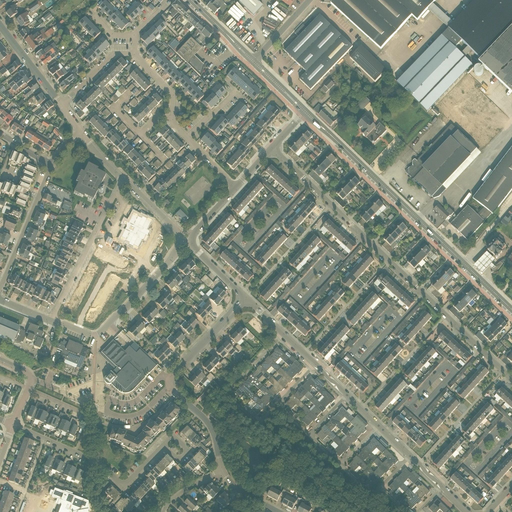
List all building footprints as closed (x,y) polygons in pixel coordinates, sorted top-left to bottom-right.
[(1,0),(0,1),(0,8),(6,4),(5,3),(9,0),(11,0),(12,0),(1,0)] [(212,0),(206,6),(214,14),(220,9),(220,8),(224,3),(220,0),(212,0)] [(256,0),(241,0),(239,3),(244,8),(244,9),(244,8),(243,9),(253,18),(257,14),(256,14),(263,7),(256,0)] [(428,9),(449,28),(449,29),(442,36),(397,83),(427,112),(472,65),(465,58),(472,51),(479,58),(511,23),(511,0),(475,0),(454,23),(433,4),(435,0),(334,0),(331,4),(381,49),(412,15),(417,20),(428,9)] [(28,8),(31,13),(40,7),(39,7),(42,5),(39,1),(28,8)] [(101,13),(109,5),(105,1),(99,7),(101,10),(100,12),(101,13)] [(176,2),(171,6),(173,8),(170,12),(172,14),(172,15),(181,5),(178,2),(176,2)] [(141,12),(144,10),(138,3),(134,7),(141,15),(142,14),(141,12)] [(270,15),(281,24),(290,12),(279,3),(270,15)] [(14,5),(8,9),(9,11),(6,13),(10,19),(18,14),(15,10),(17,9),(14,5)] [(112,9),(109,5),(101,13),(102,14),(104,13),(106,15),(112,9)] [(170,16),(172,19),(174,17),(178,13),(180,14),(185,9),(181,5),(172,15),(172,14),(170,16)] [(128,9),(130,11),(136,17),(138,15),(140,16),(141,15),(134,7),(132,6),(128,9)] [(240,23),(244,18),(233,8),(228,12),(240,23)] [(112,9),(106,15),(109,18),(107,19),(108,21),(117,13),(117,12),(116,13),(112,9)] [(177,24),(188,12),(185,9),(180,14),(181,15),(175,22),(177,24)] [(126,15),(133,23),(135,21),(133,20),(136,17),(130,11),(126,15)] [(192,16),(188,12),(177,24),(180,26),(185,20),(187,21),(192,16)] [(31,19),(28,15),(26,13),(16,21),(21,28),(22,27),(23,29),(33,21),(33,20),(32,19),(31,19)] [(45,21),(52,16),(49,13),(43,18),(45,21)] [(120,16),(117,13),(108,21),(110,22),(111,20),(113,23),(120,16)] [(353,47),(320,15),(307,29),(303,25),(295,34),(299,37),(285,52),(307,73),(300,80),(311,91),(353,47)] [(125,28),(126,27),(127,25),(128,24),(124,20),(120,16),(113,23),(116,25),(115,26),(116,27),(118,29),(119,28),(122,31),(125,28)] [(182,29),(184,31),(186,29),(196,19),(192,16),(187,21),(188,23),(182,29)] [(87,21),(85,18),(79,24),(82,28),(90,20),(89,19),(87,21)] [(166,27),(159,19),(157,20),(159,22),(156,24),(162,31),(166,27)] [(196,19),(186,29),(189,31),(193,26),(195,28),(200,23),(199,23),(196,19)] [(90,20),(82,28),(86,32),(92,26),(90,23),(92,22),(90,20)] [(196,28),(197,30),(195,33),(198,35),(200,33),(200,32),(201,33),(206,27),(200,22),(199,23),(200,23),(195,28),(196,28)] [(162,31),(156,24),(154,27),(152,25),(151,27),(158,34),(159,34),(162,31)] [(92,26),(86,32),(90,36),(98,28),(97,27),(95,28),(92,26)] [(159,35),(158,34),(151,27),(150,28),(151,29),(149,32),(156,38),(159,35)] [(207,40),(213,33),(206,27),(201,33),(200,34),(201,35),(198,39),(201,43),(206,38),(207,40)] [(511,93),(511,27),(479,62),(488,71),(488,70),(511,93)] [(26,28),(19,34),(23,39),(30,33),(26,28)] [(45,28),(42,31),(32,38),(31,36),(25,41),(29,46),(45,33),(47,32),(45,28)] [(94,40),(100,34),(97,31),(99,29),(98,28),(90,36),(94,40)] [(146,33),(144,34),(142,36),(143,37),(141,40),(144,43),(145,44),(146,45),(147,46),(152,42),(155,39),(156,38),(149,32),(147,34),(146,33)] [(41,42),(48,37),(45,33),(29,46),(32,51),(42,44),(41,42)] [(177,54),(187,64),(194,56),(202,48),(194,42),(191,38),(180,50),(177,53),(177,54)] [(98,43),(94,47),(101,54),(103,52),(104,53),(106,51),(107,49),(106,49),(109,46),(106,43),(105,42),(104,40),(102,39),(98,43)] [(171,45),(169,46),(173,50),(177,47),(179,44),(175,40),(173,42),(172,43),(171,45)] [(42,50),(36,55),(39,60),(52,50),(50,46),(43,52),(42,50)] [(350,58),(357,65),(359,67),(370,55),(361,46),(350,58)] [(99,56),(101,54),(94,47),(91,51),(99,59),(100,58),(99,56)] [(153,47),(147,53),(149,56),(148,58),(149,59),(157,51),(153,47)] [(52,50),(39,60),(44,66),(55,57),(53,54),(55,53),(52,50)] [(88,55),(94,61),(96,59),(98,60),(99,59),(91,51),(88,55)] [(154,61),(160,55),(157,51),(149,59),(150,60),(152,59),(154,61)] [(94,61),(88,55),(84,59),(88,63),(91,67),(93,65),(91,64),(94,61)] [(164,59),(160,55),(154,61),(157,64),(155,65),(156,67),(164,59)] [(370,55),(359,67),(375,82),(387,71),(370,55)] [(194,56),(187,64),(201,77),(204,66),(194,56)] [(123,69),(127,65),(121,59),(117,63),(123,69)] [(162,69),(168,63),(164,59),(156,67),(158,68),(159,66),(162,69)] [(17,61),(6,70),(4,68),(0,71),(0,73),(2,76),(5,73),(8,76),(21,66),(17,61)] [(56,66),(57,65),(55,62),(49,67),(51,70),(48,72),(51,75),(50,75),(51,76),(52,78),(60,71),(56,66)] [(119,73),(123,69),(117,63),(113,66),(119,73)] [(168,63),(162,69),(164,72),(163,73),(164,74),(172,67),(168,63)] [(109,70),(115,76),(119,73),(113,66),(109,70)] [(175,71),(172,67),(164,74),(165,76),(167,74),(169,77),(175,71)] [(227,76),(231,80),(239,72),(241,70),(240,69),(238,70),(236,69),(237,68),(235,67),(233,69),(227,76)] [(111,80),(115,76),(109,70),(105,74),(111,80)] [(138,72),(136,70),(129,76),(133,80),(141,73),(139,71),(138,72)] [(13,88),(28,75),(25,71),(19,75),(20,77),(10,84),(13,88)] [(69,72),(63,76),(60,71),(52,78),(52,79),(53,78),(53,79),(54,79),(56,82),(59,80),(61,83),(71,75),(69,72)] [(179,74),(175,71),(169,77),(172,79),(170,81),(172,82),(179,74)] [(179,74),(172,82),(173,83),(174,82),(176,83),(177,84),(184,77),(185,76),(182,72),(179,74)] [(239,72),(231,80),(236,84),(244,76),(239,72)] [(141,73),(133,80),(137,84),(143,78),(141,76),(142,75),(141,73)] [(72,76),(59,86),(60,87),(63,91),(69,86),(68,84),(77,78),(74,74),(72,76)] [(102,78),(108,84),(111,80),(105,74),(102,78)] [(32,80),(28,75),(13,88),(12,88),(15,91),(25,83),(26,85),(32,80)] [(236,84),(240,88),(248,80),(250,78),(248,76),(246,78),(244,76),(236,84)] [(188,81),(184,77),(177,84),(178,86),(180,84),(182,87),(188,81)] [(104,88),(108,84),(102,78),(98,82),(104,88)] [(143,78),(137,84),(141,88),(148,81),(146,79),(145,80),(143,78)] [(245,92),(251,85),(250,83),(251,82),(248,80),(240,88),(245,92)] [(326,93),(335,85),(330,80),(322,89),(326,93)] [(145,92),(151,86),(149,84),(150,83),(148,81),(141,88),(145,92)] [(183,91),(184,92),(192,85),(188,81),(182,87),(185,89),(183,91)] [(39,88),(34,82),(28,87),(30,90),(24,95),(26,98),(39,88)] [(104,88),(98,82),(94,85),(95,87),(100,92),(100,91),(104,88)] [(190,95),(196,89),(196,88),(192,85),(184,92),(186,94),(187,92),(190,95)] [(217,85),(216,86),(214,88),(222,96),(226,92),(220,85),(218,87),(217,85)] [(253,86),(251,85),(245,92),(249,96),(257,88),(254,85),(253,86)] [(95,87),(91,91),(97,97),(102,93),(100,91),(100,92),(95,87)] [(211,93),(212,95),(218,100),(222,96),(214,88),(211,91),(212,92),(211,93)] [(249,96),(254,101),(260,93),(259,92),(260,90),(257,88),(249,96)] [(192,100),(200,93),(196,89),(190,95),(192,97),(191,99),(192,100)] [(94,101),(97,97),(91,91),(88,95),(94,101)] [(195,100),(197,102),(204,97),(200,93),(192,100),(193,101),(195,100)] [(39,105),(46,100),(41,94),(37,98),(35,95),(28,101),(30,103),(31,104),(31,105),(33,103),(36,107),(39,105)] [(162,101),(156,94),(152,98),(158,105),(162,101)] [(90,105),(94,101),(88,95),(84,98),(90,105)] [(218,100),(212,95),(208,99),(216,107),(217,105),(218,104),(217,103),(219,101),(218,100)] [(152,98),(150,97),(146,100),(148,102),(154,108),(158,105),(152,98)] [(364,97),(357,105),(362,109),(369,102),(364,97)] [(86,108),(90,105),(84,98),(80,102),(86,108)] [(208,106),(211,109),(214,107),(214,108),(215,107),(216,107),(208,99),(204,102),(205,104),(207,105),(208,106)] [(54,107),(49,102),(39,110),(34,114),(36,117),(39,118),(47,112),(50,115),(55,111),(53,108),(54,107)] [(86,108),(80,102),(76,106),(80,110),(76,114),(80,118),(84,114),(82,112),(86,108)] [(148,102),(144,106),(150,112),(154,108),(148,102)] [(248,109),(240,103),(236,107),(245,115),(245,114),(247,112),(246,111),(248,109)] [(314,110),(317,113),(324,120),(333,112),(327,106),(325,104),(322,107),(319,104),(314,110)] [(275,118),(279,114),(270,105),(266,110),(275,118)] [(150,112),(144,106),(140,110),(146,116),(150,112)] [(243,116),(244,115),(245,115),(236,107),(232,111),(239,118),(241,117),(242,118),(243,116)] [(12,113),(12,112),(10,114),(8,116),(4,121),(9,125),(13,120),(11,118),(11,117),(13,118),(17,113),(19,114),(20,112),(16,109),(14,110),(12,113)] [(264,116),(271,123),(275,118),(266,110),(265,109),(261,114),(264,116)] [(342,115),(345,118),(350,112),(347,109),(342,115)] [(146,116),(140,110),(136,113),(142,120),(146,116)] [(238,120),(239,118),(232,111),(228,116),(237,124),(239,121),(238,120)] [(8,116),(4,112),(0,116),(0,118),(4,121),(8,116)] [(324,120),(331,127),(336,121),(341,117),(338,114),(337,115),(333,112),(324,120)] [(136,113),(132,117),(138,124),(142,120),(136,113)] [(95,116),(89,122),(91,125),(90,126),(92,127),(99,120),(95,116)] [(237,124),(228,116),(224,120),(228,124),(231,127),(233,125),(234,126),(237,124)] [(267,127),(271,123),(264,116),(260,121),(267,127)] [(217,119),(216,121),(224,128),(228,124),(224,120),(222,118),(219,121),(217,119)] [(377,129),(376,128),(373,125),(366,119),(359,127),(364,132),(362,134),(366,138),(367,138),(372,143),(372,145),(374,145),(374,143),(386,131),(380,125),(377,129)] [(97,130),(103,124),(99,120),(92,127),(94,129),(95,128),(97,130)] [(214,126),(220,132),(224,128),(216,121),(215,122),(217,123),(214,126)] [(260,121),(256,126),(257,127),(263,132),(267,127),(260,121)] [(14,124),(11,130),(16,133),(20,127),(14,124)] [(21,136),(25,130),(27,126),(24,124),(22,126),(21,125),(20,127),(16,133),(21,136)] [(107,128),(103,124),(97,130),(99,132),(98,133),(100,135),(107,128)] [(210,127),(209,129),(217,136),(220,132),(214,126),(212,129),(210,127)] [(477,149),(451,126),(450,127),(432,144),(432,145),(417,160),(416,161),(415,161),(414,162),(414,163),(415,164),(406,172),(406,173),(413,179),(412,180),(415,183),(416,182),(432,197),(434,199),(434,198),(439,197),(446,189),(442,186),(477,149)] [(165,127),(158,133),(162,137),(169,130),(168,128),(167,130),(165,127)] [(253,131),(260,137),(265,133),(263,132),(257,127),(253,131)] [(107,128),(100,135),(101,137),(102,136),(105,138),(106,137),(111,132),(110,132),(107,128)] [(169,130),(162,137),(166,141),(172,135),(170,133),(171,132),(169,130)] [(308,141),(310,139),(313,137),(306,130),(302,135),(308,141)] [(29,131),(25,137),(31,141),(35,135),(29,131)] [(107,140),(108,142),(116,135),(112,131),(110,132),(111,132),(106,137),(108,139),(107,140)] [(256,142),(260,137),(253,131),(249,136),(256,142)] [(35,135),(31,141),(37,145),(42,136),(36,132),(35,135)] [(204,146),(211,138),(207,134),(206,135),(205,137),(203,138),(201,141),(203,144),(202,144),(204,146)] [(244,139),(252,146),(256,142),(249,136),(247,134),(243,138),(244,139)] [(49,139),(46,137),(43,135),(42,136),(41,139),(37,145),(43,148),(46,142),(49,139)] [(113,145),(119,138),(116,135),(108,142),(110,144),(111,142),(113,145)] [(166,141),(170,145),(177,138),(175,136),(174,137),(172,135),(166,141)] [(297,139),(304,146),(308,141),(302,135),(297,139)] [(123,142),(119,138),(113,145),(115,147),(114,148),(116,149),(123,142)] [(177,138),(170,145),(173,149),(180,143),(178,141),(179,140),(177,138)] [(211,138),(204,146),(206,148),(207,147),(209,149),(215,142),(211,138)] [(55,141),(52,139),(49,144),(46,142),(43,148),(48,152),(55,141)] [(242,141),(243,142),(241,144),(243,146),(248,151),(252,146),(244,139),(242,141)] [(300,150),(304,146),(297,139),(293,143),(300,150)] [(121,152),(127,146),(123,142),(116,149),(118,151),(119,150),(121,152)] [(215,142),(209,149),(211,151),(210,153),(211,154),(219,146),(215,142)] [(177,153),(185,146),(183,144),(182,145),(180,143),(173,149),(177,153)] [(300,150),(293,143),(289,148),(291,150),(287,154),(289,156),(293,152),(295,154),(296,154),(300,150)] [(129,146),(123,152),(125,154),(124,156),(126,157),(133,150),(129,146)] [(214,153),(217,156),(222,150),(219,146),(211,154),(212,155),(214,153)] [(239,151),(246,157),(250,152),(248,151),(243,146),(239,151)] [(493,214),(494,214),(511,189),(511,147),(473,199),(484,208),(492,213),(493,214)] [(137,154),(133,150),(126,157),(128,159),(129,158),(131,160),(137,154)] [(241,161),(246,157),(239,151),(235,155),(241,161)] [(24,157),(12,152),(9,161),(20,165),(21,163),(24,164),(26,159),(23,158),(24,157)] [(332,164),(336,160),(330,153),(325,158),(332,164)] [(133,165),(141,158),(137,154),(131,160),(133,162),(132,163),(133,165)] [(195,161),(189,155),(185,159),(191,165),(195,161)] [(237,166),(241,161),(235,155),(231,159),(237,166)] [(187,169),(191,165),(185,159),(184,157),(180,161),(187,169)] [(141,158),(133,165),(135,167),(136,166),(138,168),(144,162),(141,158)] [(328,169),(332,164),(325,158),(321,162),(328,169)] [(231,159),(226,164),(233,170),(237,166),(231,159)] [(175,164),(176,165),(177,165),(184,172),(187,169),(180,161),(179,160),(175,164)] [(138,172),(140,174),(147,167),(149,165),(146,161),(145,162),(144,162),(138,168),(137,169),(139,171),(138,172)] [(324,173),(328,169),(321,162),(317,166),(324,173)] [(24,177),(31,180),(36,168),(30,166),(28,165),(23,176),(24,177)] [(175,171),(181,178),(185,174),(184,172),(177,165),(176,165),(173,169),(175,171)] [(272,166),(266,172),(271,177),(277,170),(272,166)] [(330,179),(324,173),(317,166),(309,175),(313,179),(317,175),(319,177),(320,177),(321,179),(324,181),(326,179),(328,181),(330,179)] [(97,192),(101,194),(102,194),(102,193),(103,193),(103,192),(103,191),(102,191),(101,190),(103,186),(101,185),(106,175),(101,173),(101,174),(97,172),(97,170),(93,168),(92,169),(88,167),(84,174),(82,173),(80,179),(78,178),(76,183),(79,184),(75,192),(79,194),(79,196),(83,198),(84,196),(88,198),(88,199),(92,202),(97,192)] [(151,171),(147,167),(140,174),(142,176),(143,175),(145,177),(151,171)] [(277,170),(271,177),(275,181),(281,174),(277,170)] [(145,180),(147,182),(155,175),(151,171),(145,177),(147,179),(145,180)] [(181,178),(175,171),(171,175),(177,181),(181,178)] [(281,174),(275,181),(280,185),(286,179),(281,174)] [(171,175),(167,179),(173,185),(177,181),(171,175)] [(356,187),(360,183),(353,176),(349,181),(356,187)] [(32,180),(31,180),(24,177),(19,188),(19,189),(28,192),(32,180)] [(173,185),(167,179),(163,182),(163,183),(168,188),(169,189),(173,185)] [(280,185),(284,189),(290,183),(286,179),(280,185)] [(164,191),(168,188),(163,183),(163,182),(162,181),(158,185),(164,191)] [(352,191),(356,187),(349,181),(345,185),(352,191)] [(260,192),(264,187),(258,182),(253,186),(260,192)] [(290,183),(284,189),(289,193),(295,187),(290,183)] [(4,186),(0,185),(0,184),(0,194),(1,192),(13,197),(16,191),(17,189),(16,189),(5,184),(4,186)] [(158,185),(154,189),(160,195),(164,191),(158,185)] [(347,196),(349,194),(352,191),(345,185),(341,189),(347,196)] [(256,197),(260,192),(253,186),(249,191),(256,197)] [(289,193),(294,198),(300,191),(295,187),(289,193)] [(343,200),(346,198),(347,196),(341,189),(336,194),(339,196),(341,198),(343,200)] [(251,201),(256,197),(249,191),(245,195),(251,201)] [(29,196),(27,196),(26,195),(21,193),(20,193),(16,204),(24,208),(29,196)] [(56,206),(58,201),(51,199),(52,198),(44,195),(42,200),(56,206)] [(247,206),(251,201),(245,195),(241,200),(247,206)] [(379,210),(384,206),(377,199),(373,204),(379,210)] [(243,210),(247,206),(241,200),(237,205),(243,210)] [(317,207),(310,201),(306,206),(313,211),(317,207)] [(375,214),(379,210),(373,204),(369,208),(375,214)] [(237,205),(232,209),(239,215),(243,210),(237,205)] [(439,205),(434,210),(446,221),(450,216),(451,216),(454,213),(450,209),(446,212),(439,205)] [(306,206),(302,210),(308,216),(313,211),(306,206)] [(467,240),(471,237),(485,222),(484,221),(492,213),(484,208),(477,215),(468,206),(457,217),(455,215),(453,217),(455,219),(450,224),(467,241),(468,241),(467,240)] [(9,214),(11,215),(19,218),(21,212),(11,208),(10,211),(6,210),(4,214),(8,216),(9,214)] [(375,218),(373,217),(375,214),(369,208),(364,212),(373,220),(375,218)] [(176,214),(178,217),(182,221),(184,219),(186,220),(188,218),(180,210),(176,214)] [(298,215),(304,221),(308,216),(302,210),(298,215)] [(39,213),(37,212),(35,218),(43,221),(46,215),(40,212),(39,213)] [(373,220),(364,212),(360,217),(362,219),(358,223),(360,225),(365,221),(367,223),(369,221),(371,222),(374,224),(375,223),(373,220)] [(123,224),(124,224),(125,225),(123,229),(125,230),(120,240),(125,242),(125,241),(129,243),(128,245),(133,247),(134,246),(138,248),(142,241),(144,242),(146,236),(148,237),(150,232),(147,231),(151,223),(147,221),(147,219),(143,217),(142,219),(138,217),(138,216),(134,213),(129,223),(125,222),(125,221),(124,221),(123,222),(123,223),(123,224)] [(228,214),(224,218),(231,224),(235,220),(228,214)] [(298,215),(296,214),(292,218),(293,219),(294,219),(300,225),(304,221),(298,215)] [(282,225),(280,224),(284,219),(282,217),(276,224),(280,228),(282,225)] [(35,218),(33,223),(35,223),(34,225),(40,227),(41,226),(43,227),(44,224),(45,222),(43,221),(35,218)] [(231,224),(224,218),(220,223),(226,229),(231,224)] [(289,224),(296,230),(300,225),(294,219),(293,219),(289,224)] [(14,230),(16,224),(7,220),(4,228),(10,231),(10,229),(14,230)] [(329,220),(323,227),(328,231),(334,225),(329,220)] [(82,228),(83,225),(75,221),(74,223),(72,222),(69,228),(80,233),(82,228)] [(409,235),(408,234),(409,234),(408,233),(410,231),(401,222),(397,226),(406,235),(406,236),(407,236),(407,237),(409,235)] [(222,234),(226,229),(220,223),(216,228),(222,234)] [(272,233),(276,229),(278,230),(280,228),(276,224),(269,231),(272,233)] [(285,229),(292,235),(296,230),(289,224),(285,229)] [(332,235),(338,229),(334,225),(328,231),(332,235)] [(392,231),(399,237),(401,240),(406,235),(397,226),(392,231)] [(36,237),(39,231),(33,228),(32,230),(30,229),(28,234),(36,237)] [(77,238),(80,233),(69,228),(67,232),(69,233),(77,238)] [(218,238),(222,234),(216,228),(212,232),(218,238)] [(337,240),(343,233),(338,229),(332,235),(337,240)] [(320,231),(319,232),(318,232),(316,235),(321,239),(323,236),(324,235),(322,233),(320,231)] [(395,242),(399,237),(392,231),(388,235),(395,242)] [(207,237),(214,243),(218,238),(212,232),(207,237)] [(69,233),(67,238),(75,242),(77,238),(69,233)] [(283,244),(287,239),(281,233),(277,238),(283,244)] [(342,244),(348,237),(343,233),(337,240),(342,244)] [(2,235),(0,234),(0,238),(9,243),(11,237),(3,234),(2,235)] [(28,234),(26,239),(28,240),(27,241),(33,243),(36,245),(38,238),(36,237),(28,234)] [(398,244),(395,242),(388,235),(384,240),(386,242),(382,246),(384,248),(388,244),(390,246),(391,246),(393,248),(393,249),(398,244)] [(495,241),(487,250),(488,250),(487,250),(491,254),(491,253),(496,257),(496,259),(498,259),(498,257),(500,255),(503,253),(501,251),(506,246),(502,242),(504,239),(500,235),(498,238),(498,239),(496,242),(495,241)] [(321,242),(315,236),(311,241),(317,246),(321,242)] [(203,242),(210,247),(214,243),(207,237),(203,242)] [(346,248),(352,241),(348,237),(342,244),(346,248)] [(0,244),(7,247),(9,243),(0,238),(0,244)] [(64,242),(73,246),(75,242),(67,238),(64,242)] [(279,248),(283,244),(277,238),(273,242),(279,248)] [(64,248),(71,251),(73,246),(64,242),(62,241),(59,245),(62,246),(64,248)] [(313,251),(317,246),(311,241),(306,245),(313,251)] [(346,248),(351,252),(357,246),(352,241),(346,248)] [(275,253),(279,248),(273,242),(268,247),(275,253)] [(335,242),(332,245),(330,247),(335,251),(337,249),(339,247),(335,242)] [(35,250),(35,249),(32,248),(32,247),(26,244),(25,246),(23,245),(21,250),(29,254),(32,255),(33,251),(35,252),(35,250)] [(309,256),(313,251),(306,245),(302,250),(309,256)] [(432,252),(425,245),(420,249),(428,257),(430,259),(431,260),(435,255),(432,252)] [(60,251),(62,252),(70,257),(73,252),(71,251),(64,248),(62,246),(60,247),(59,249),(59,250),(60,251)] [(102,248),(98,246),(97,246),(93,255),(100,259),(101,259),(105,250),(102,248)] [(223,251),(220,249),(218,247),(214,251),(217,253),(216,253),(219,256),(223,251)] [(275,253),(268,247),(264,252),(271,258),(275,253)] [(416,254),(423,260),(427,256),(420,249),(416,254)] [(28,256),(29,254),(21,250),(19,255),(21,256),(20,257),(29,261),(30,257),(28,256)] [(108,263),(113,254),(109,252),(110,252),(105,250),(101,259),(108,263)] [(304,260),(309,256),(302,250),(298,254),(304,260)] [(316,254),(320,258),(325,253),(322,251),(320,250),(316,254)] [(231,255),(226,251),(220,257),(225,261),(231,255)] [(68,261),(70,257),(62,252),(60,257),(68,261)] [(264,252),(260,256),(266,262),(271,258),(264,252)] [(108,263),(116,267),(121,258),(120,258),(117,256),(113,254),(108,263)] [(304,260),(298,254),(294,259),(300,265),(304,260)] [(314,257),(312,259),(314,260),(316,263),(320,258),(316,254),(314,257)] [(419,265),(423,260),(416,254),(412,258),(419,265)] [(491,265),(494,262),(486,254),(473,268),(482,276),(488,269),(491,271),(494,268),(491,265)] [(235,259),(231,255),(225,261),(229,266),(235,259)] [(374,261),(367,255),(363,260),(370,266),(374,261)] [(260,256),(256,261),(262,267),(266,262),(260,256)] [(60,257),(57,261),(66,266),(68,261),(60,257)] [(121,258),(116,267),(124,271),(129,262),(125,260),(124,260),(121,258)] [(370,266),(363,260),(361,258),(357,263),(359,265),(366,270),(370,266)] [(412,258),(408,263),(404,267),(408,271),(412,267),(414,269),(419,265),(412,258)] [(240,263),(235,259),(229,266),(234,270),(240,263)] [(294,259),(290,264),(296,270),(300,265),(294,259)] [(491,272),(495,275),(499,268),(500,268),(503,264),(505,261),(504,259),(500,262),(496,266),(491,272)] [(56,266),(59,268),(64,270),(66,266),(57,261),(55,260),(52,264),(56,266)] [(190,271),(190,270),(195,266),(189,260),(184,265),(190,271)] [(85,271),(94,276),(98,268),(89,263),(86,267),(87,268),(85,271)] [(245,267),(240,263),(234,270),(239,274),(245,267)] [(361,275),(366,270),(359,265),(357,263),(353,268),(355,269),(361,275)] [(184,279),(188,283),(192,286),(193,285),(192,283),(191,282),(192,281),(191,280),(188,277),(192,273),(190,270),(190,271),(184,265),(179,270),(186,276),(184,279)] [(249,272),(245,267),(239,274),(243,278),(249,272)] [(55,275),(63,279),(66,275),(63,273),(65,270),(64,270),(59,268),(58,270),(57,270),(55,275)] [(288,279),(292,274),(286,268),(281,273),(288,279)] [(457,281),(453,277),(455,275),(448,268),(444,272),(453,281),(455,283),(457,281)] [(351,274),(357,280),(361,275),(355,269),(351,274)] [(338,275),(340,273),(338,270),(331,277),(335,280),(335,281),(340,276),(338,275)] [(83,275),(81,279),(90,283),(94,276),(85,271),(83,275)] [(248,282),(254,276),(249,272),(243,278),(248,282)] [(446,283),(449,285),(453,281),(444,272),(440,277),(446,283)] [(284,283),(288,279),(281,273),(277,277),(284,283)] [(107,282),(116,287),(117,283),(118,283),(120,279),(111,274),(107,282)] [(182,280),(175,274),(170,279),(176,285),(179,288),(184,283),(181,281),(182,280)] [(353,284),(357,280),(351,274),(347,278),(353,284)] [(392,281),(387,277),(386,278),(382,274),(377,280),(381,283),(378,287),(383,291),(386,288),(392,281)] [(55,275),(53,279),(51,282),(53,283),(58,286),(59,283),(61,284),(63,279),(55,275)] [(10,284),(14,286),(18,279),(19,278),(14,276),(10,284)] [(213,283),(210,280),(208,277),(203,282),(209,287),(213,283)] [(280,288),(284,283),(277,277),(273,282),(280,288)] [(325,284),(327,286),(332,282),(332,283),(335,280),(331,277),(325,284)] [(442,288),(446,283),(440,277),(436,281),(442,288)] [(342,283),(349,289),(353,284),(347,278),(342,283)] [(18,290),(22,282),(18,279),(14,286),(13,288),(18,290)] [(77,287),(86,291),(90,283),(81,279),(79,283),(77,287),(77,286),(77,287)] [(170,279),(165,284),(171,290),(174,287),(179,291),(181,289),(179,288),(176,285),(170,279)] [(32,286),(30,285),(32,281),(29,280),(27,284),(22,292),(27,295),(32,286)] [(390,292),(396,286),(392,281),(386,288),(390,292)] [(427,290),(429,292),(432,294),(436,290),(438,292),(442,288),(436,281),(427,290)] [(27,284),(22,282),(18,290),(22,292),(27,284)] [(101,289),(112,295),(114,291),(114,290),(115,287),(116,287),(107,282),(103,290),(101,289)] [(275,293),(280,288),(273,282),(269,287),(275,293)] [(36,288),(32,286),(27,295),(32,297),(32,296),(36,288)] [(395,296),(401,290),(396,286),(390,292),(395,296)] [(37,298),(41,290),(36,287),(36,288),(32,296),(37,298)] [(75,290),(73,294),(82,299),(86,291),(77,287),(75,290)] [(265,291),(271,297),(275,293),(269,287),(265,291)] [(340,298),(345,294),(338,288),(334,292),(340,298)] [(97,297),(106,301),(107,298),(108,298),(110,294),(112,295),(101,289),(97,297)] [(325,292),(321,289),(317,294),(319,296),(321,297),(325,292)] [(477,301),(474,298),(477,296),(470,289),(466,293),(475,303),(475,302),(475,303),(477,301)] [(41,300),(46,292),(41,290),(37,298),(41,300)] [(226,296),(220,290),(215,295),(221,301),(226,296)] [(399,300),(406,294),(401,290),(395,296),(399,300)] [(271,297),(265,291),(260,296),(267,302),(271,297)] [(46,303),(50,294),(46,292),(41,300),(46,303)] [(330,297),(336,303),(340,298),(334,292),(330,297)] [(167,304),(170,307),(175,302),(173,300),(172,299),(166,293),(161,298),(167,304)] [(210,299),(216,306),(221,301),(215,295),(213,293),(208,297),(205,294),(205,295),(203,297),(208,301),(210,299)] [(379,299),(373,293),(368,297),(375,303),(377,306),(381,301),(379,299)] [(468,304),(471,307),(475,303),(466,293),(461,298),(468,304)] [(55,296),(50,294),(46,303),(50,305),(51,303),(54,305),(56,299),(54,298),(55,296)] [(69,302),(78,307),(82,299),(73,294),(71,298),(71,299),(69,302)] [(410,298),(406,294),(399,300),(398,302),(403,306),(404,305),(410,298)] [(184,302),(177,295),(175,298),(180,302),(182,304),(184,302)] [(106,301),(97,297),(93,304),(102,309),(104,305),(105,301),(106,302),(106,301)] [(326,302),(332,307),(336,303),(330,297),(326,302)] [(371,308),(375,303),(368,297),(364,302),(371,308)] [(161,298),(156,303),(162,309),(165,306),(170,311),(172,309),(170,307),(167,304),(161,298)] [(408,310),(415,302),(410,298),(404,305),(406,307),(405,308),(408,310)] [(464,309),(468,304),(461,298),(457,302),(464,309)] [(78,307),(69,302),(69,303),(68,306),(67,306),(65,310),(74,315),(78,307)] [(321,306),(328,312),(332,307),(326,302),(321,306)] [(366,313),(371,308),(364,302),(360,307),(366,313)] [(457,302),(453,307),(449,311),(453,315),(458,311),(460,313),(464,309),(457,302)] [(380,308),(384,312),(388,307),(384,303),(380,308)] [(100,313),(102,309),(93,304),(89,312),(98,317),(98,316),(99,313),(100,313)] [(197,314),(203,320),(208,315),(201,309),(196,304),(194,306),(199,311),(197,314)] [(208,315),(212,310),(206,304),(201,309),(208,315)] [(288,309),(283,305),(277,312),(282,316),(288,309)] [(317,311),(324,317),(328,312),(321,306),(317,311)] [(158,314),(152,307),(147,313),(154,319),(158,314)] [(288,309),(282,316),(287,320),(293,313),(294,311),(290,307),(288,309)] [(362,317),(366,313),(360,307),(356,311),(362,317)] [(406,312),(405,312),(401,308),(397,312),(402,316),(406,312)] [(317,311),(313,315),(319,321),(324,317),(317,311)] [(352,316),(358,322),(362,317),(356,311),(352,316)] [(488,311),(486,313),(491,318),(494,321),(503,329),(507,325),(498,316),(496,318),(488,311)] [(89,312),(85,320),(94,325),(96,320),(98,317),(89,312)] [(432,318),(425,312),(421,317),(428,323),(432,318)] [(147,313),(142,318),(149,324),(154,319),(147,313)] [(297,318),(293,313),(287,320),(291,324),(297,318)] [(352,316),(347,320),(354,326),(358,322),(352,316)] [(417,321),(423,327),(428,323),(421,317),(417,321)] [(194,329),(198,324),(192,318),(187,323),(194,329)] [(296,328),(302,322),(297,318),(291,324),(296,328)] [(492,327),(499,334),(503,329),(494,321),(491,318),(487,322),(492,327)] [(20,328),(0,319),(0,338),(13,344),(14,341),(20,343),(21,342),(23,342),(26,336),(26,333),(25,333),(25,332),(24,331),(20,329),(20,328)] [(408,321),(405,319),(401,324),(403,326),(405,327),(409,323),(408,321)] [(187,323),(187,324),(185,321),(180,326),(177,323),(175,326),(185,335),(187,333),(189,335),(194,329),(187,323)] [(413,326),(419,332),(423,327),(417,321),(413,326)] [(140,333),(145,328),(138,322),(133,327),(140,333)] [(301,332),(306,326),(302,322),(296,328),(301,332)] [(30,324),(26,333),(26,336),(28,337),(26,340),(32,343),(33,341),(36,342),(34,347),(40,350),(44,341),(41,339),(44,333),(37,331),(39,328),(30,324)] [(350,331),(343,325),(339,330),(346,336),(350,331)] [(170,335),(174,338),(173,338),(180,344),(185,339),(183,337),(185,335),(175,326),(173,328),(178,333),(176,335),(172,332),(170,335)] [(305,337),(311,330),(306,326),(301,332),(305,337)] [(408,330),(415,336),(419,332),(413,326),(408,330)] [(134,341),(136,339),(135,338),(137,335),(141,339),(141,338),(143,339),(144,339),(148,344),(149,342),(142,335),(140,333),(133,327),(129,332),(126,334),(134,341)] [(499,334),(492,327),(488,332),(495,338),(499,334)] [(242,339),(247,334),(241,328),(236,333),(242,339)] [(397,328),(393,333),(395,335),(397,337),(401,332),(397,328)] [(342,340),(346,336),(339,330),(335,334),(342,340)] [(404,335),(411,341),(415,336),(408,330),(404,335)] [(444,331),(438,338),(443,342),(449,336),(444,331)] [(488,332),(484,336),(486,338),(482,343),(484,345),(488,340),(490,343),(495,338),(488,332)] [(236,333),(231,338),(237,344),(242,339),(236,333)] [(331,339),(337,345),(339,346),(343,341),(342,340),(335,334),(331,339)] [(406,345),(407,346),(411,341),(404,335),(398,342),(404,347),(406,345)] [(443,342),(447,346),(453,340),(449,336),(443,342)] [(169,343),(175,349),(180,344),(173,338),(169,343)] [(333,349),(337,345),(331,339),(327,343),(333,349)] [(133,390),(157,366),(140,350),(136,353),(129,347),(125,352),(113,340),(108,345),(101,353),(117,368),(112,373),(111,372),(104,379),(104,380),(104,381),(104,382),(105,383),(106,384),(107,385),(108,385),(109,385),(110,385),(111,384),(117,391),(118,391),(119,392),(120,392),(121,393),(122,393),(123,394),(124,394),(125,394),(127,394),(128,393),(129,393),(130,393),(131,392),(132,392),(133,391),(133,390)] [(453,340),(447,346),(452,351),(458,344),(453,340)] [(86,349),(83,348),(82,347),(83,346),(69,341),(68,343),(65,341),(64,343),(61,342),(60,344),(58,344),(57,349),(62,351),(57,363),(63,365),(65,360),(77,365),(76,367),(81,369),(89,350),(86,349)] [(233,348),(227,342),(222,347),(228,353),(233,348)] [(333,349),(327,343),(322,348),(331,356),(335,351),(333,349)] [(400,345),(399,347),(396,344),(392,349),(398,355),(402,350),(404,348),(400,345)] [(455,357),(457,355),(463,348),(458,344),(452,351),(450,353),(455,357)] [(166,358),(171,353),(165,347),(162,350),(159,347),(157,349),(157,350),(160,352),(166,358)] [(222,347),(217,352),(224,358),(228,353),(222,347)] [(432,357),(436,353),(430,347),(426,351),(432,357)] [(290,359),(278,348),(275,350),(276,351),(270,357),(269,357),(276,363),(280,358),(286,363),(290,359)] [(318,353),(325,359),(327,360),(331,356),(322,348),(318,353)] [(461,359),(467,352),(463,348),(457,355),(461,359)] [(394,359),(398,355),(392,349),(388,353),(394,359)] [(380,355),(378,353),(376,351),(372,356),(374,358),(376,359),(380,355)] [(428,362),(432,357),(426,351),(422,356),(428,362)] [(160,352),(155,357),(161,363),(166,358),(160,352)] [(460,360),(465,364),(472,357),(467,352),(461,359),(460,360)] [(390,364),(394,359),(388,353),(383,358),(390,364)] [(417,361),(424,367),(428,362),(422,356),(417,361)] [(219,363),(213,357),(208,362),(214,368),(219,363)] [(267,372),(272,367),(277,372),(281,368),(276,363),(269,357),(266,359),(267,360),(261,366),(267,372)] [(299,373),(302,371),(297,367),(300,364),(292,357),(290,359),(286,363),(291,368),(286,373),(292,379),(299,373)] [(386,369),(390,364),(383,358),(379,363),(386,369)] [(420,371),(424,367),(417,361),(413,365),(420,371)] [(208,362),(203,367),(210,373),(214,368),(208,362)] [(346,366),(341,362),(335,368),(340,372),(346,366)] [(381,373),(386,369),(379,363),(375,367),(381,373)] [(476,369),(478,371),(485,377),(489,372),(480,364),(476,369)] [(260,365),(258,368),(259,369),(252,375),(252,374),(251,375),(258,381),(263,376),(269,381),(272,377),(267,372),(261,366),(260,365)] [(415,376),(420,371),(413,365),(409,370),(415,376)] [(350,370),(346,366),(340,372),(345,377),(350,370)] [(375,367),(371,372),(377,378),(381,373),(375,367)] [(293,380),(292,379),(286,373),(281,368),(277,372),(282,378),(278,382),(284,388),(290,382),(291,382),(293,380)] [(352,368),(350,370),(345,377),(349,381),(355,374),(357,372),(352,368)] [(409,370),(405,375),(411,381),(415,376),(409,370)] [(206,378),(199,371),(194,376),(203,385),(208,380),(211,382),(213,380),(208,375),(206,378)] [(485,377),(478,371),(474,376),(481,382),(485,377)] [(360,379),(355,374),(349,381),(354,385),(360,379)] [(262,385),(258,381),(251,375),(249,377),(250,378),(244,384),(250,390),(254,385),(260,390),(264,386),(262,385)] [(190,381),(196,387),(198,384),(201,387),(204,385),(203,385),(194,376),(190,381)] [(481,382),(474,376),(470,380),(476,386),(481,382)] [(276,398),(275,397),(281,391),(282,392),(284,389),(284,388),(278,382),(272,377),(269,381),(274,386),(269,391),(275,397),(276,398)] [(318,378),(315,381),(311,377),(308,379),(309,380),(303,386),(310,394),(312,389),(313,387),(319,392),(323,388),(325,385),(318,378)] [(364,383),(360,379),(354,385),(358,389),(364,383)] [(403,390),(405,387),(407,389),(409,387),(411,384),(405,379),(403,381),(401,379),(396,384),(403,390)] [(421,380),(419,382),(417,383),(416,383),(413,386),(417,389),(423,383),(421,381),(421,380)] [(470,380),(466,385),(472,391),(476,386),(470,380)] [(235,393),(241,399),(246,394),(251,399),(255,395),(254,394),(250,390),(244,384),(243,383),(240,386),(241,387),(235,393)] [(363,393),(369,387),(364,383),(358,389),(363,393)] [(399,394),(403,390),(396,384),(392,389),(399,394)] [(472,391),(466,385),(461,390),(468,395),(472,391)] [(267,407),(266,406),(273,400),(276,398),(275,397),(269,391),(266,388),(264,386),(260,390),(265,395),(260,400),(267,407)] [(310,402),(314,397),(313,396),(310,394),(303,386),(302,386),(300,388),(300,389),(294,395),(300,401),(305,396),(310,402)] [(319,392),(323,396),(318,401),(326,408),(332,402),(332,403),(335,400),(323,388),(319,392)] [(499,391),(494,397),(499,401),(501,399),(507,392),(502,388),(501,389),(499,391)] [(2,405),(3,405),(7,407),(11,398),(8,396),(10,390),(8,389),(4,398),(2,397),(0,401),(3,403),(2,405)] [(394,399),(399,394),(392,389),(388,393),(394,399)] [(457,394),(464,400),(468,395),(461,390),(457,394)] [(511,397),(507,392),(501,399),(505,403),(511,397)] [(390,404),(394,399),(388,393),(384,398),(390,404)] [(256,405),(252,410),(246,404),(243,407),(252,416),(255,413),(257,415),(264,409),(265,409),(267,407),(260,400),(256,396),(255,395),(251,399),(256,405)] [(290,415),(293,412),(291,410),(296,405),(301,411),(305,406),(300,401),(294,395),(293,395),(291,397),(292,398),(285,405),(288,407),(285,410),(290,415)] [(456,409),(460,405),(457,402),(460,400),(453,395),(451,397),(453,399),(449,403),(456,409)] [(326,409),(326,408),(318,401),(315,399),(314,397),(310,402),(314,405),(309,410),(317,417),(323,411),(324,412),(326,409)] [(386,408),(390,404),(384,398),(380,402),(386,408)] [(125,435),(126,432),(123,431),(123,432),(114,428),(115,427),(112,426),(108,435),(107,435),(103,443),(107,445),(109,439),(121,444),(120,445),(136,453),(137,452),(139,451),(140,452),(151,440),(150,439),(159,430),(161,432),(180,413),(184,416),(187,413),(180,407),(179,408),(172,401),(170,402),(171,403),(168,406),(169,407),(163,413),(162,412),(160,415),(161,416),(153,424),(150,421),(148,423),(149,424),(142,431),(143,432),(136,439),(125,435)] [(375,407),(382,413),(386,408),(380,402),(375,407)] [(32,407),(27,416),(31,418),(31,420),(32,420),(34,421),(35,420),(36,418),(33,416),(34,412),(36,413),(40,404),(37,403),(35,408),(32,407)] [(449,403),(445,408),(451,414),(456,409),(449,403)] [(39,421),(43,411),(40,410),(41,408),(43,405),(40,404),(36,413),(34,412),(33,416),(36,418),(35,420),(34,421),(34,423),(33,424),(37,425),(39,421)] [(436,408),(432,404),(428,409),(430,411),(432,413),(436,408)] [(490,414),(494,410),(488,404),(483,408),(490,414)] [(307,416),(302,421),(308,427),(314,420),(315,421),(318,418),(317,417),(309,410),(305,406),(301,411),(307,416)] [(342,424),(347,419),(351,423),(354,419),(342,407),(340,410),(340,411),(334,417),(342,424)] [(46,425),(47,423),(44,421),(46,417),(48,418),(52,409),(49,408),(48,411),(47,413),(43,411),(39,421),(43,423),(42,425),(46,426),(47,425),(46,425)] [(451,414),(445,408),(441,413),(447,418),(451,414)] [(486,419),(490,414),(483,408),(479,413),(486,419)] [(52,415),(53,413),(54,410),(52,409),(48,418),(46,417),(44,421),(47,423),(46,425),(50,427),(55,417),(52,415)] [(447,418),(441,413),(438,411),(434,415),(437,417),(443,423),(447,418)] [(60,413),(59,416),(58,418),(55,417),(50,427),(54,428),(54,430),(56,431),(57,431),(58,430),(59,428),(55,426),(57,422),(59,423),(63,414),(60,413)] [(482,423),(486,419),(479,413),(475,418),(482,423)] [(63,421),(64,418),(66,415),(63,414),(59,423),(57,422),(55,426),(59,428),(58,430),(62,432),(66,422),(63,421)] [(405,418),(401,414),(398,416),(393,423),(397,427),(403,420),(405,418)] [(358,415),(354,419),(351,423),(356,428),(351,433),(357,439),(363,433),(364,433),(367,431),(364,429),(368,425),(358,415)] [(342,432),(346,428),(342,424),(334,417),(334,416),(331,419),(332,420),(326,426),(331,432),(336,427),(342,432)] [(437,417),(432,422),(439,428),(443,423),(437,417)] [(62,432),(66,434),(65,435),(69,437),(70,435),(69,435),(70,433),(67,431),(69,428),(70,428),(75,419),(72,418),(69,423),(66,422),(62,432)] [(471,422),(477,428),(482,423),(475,418),(471,422)] [(77,420),(75,419),(70,428),(69,428),(67,431),(70,433),(69,435),(70,435),(69,437),(68,438),(72,440),(73,439),(78,427),(75,426),(77,420)] [(408,425),(403,420),(397,427),(402,431),(408,425)] [(432,422),(428,426),(435,432),(439,428),(432,422)] [(467,427),(473,433),(477,428),(471,422),(467,427)] [(317,435),(323,441),(328,436),(333,441),(337,437),(336,436),(331,432),(326,426),(325,425),(323,428),(323,429),(317,435)] [(412,429),(408,425),(402,431),(406,435),(412,429)] [(190,430),(187,426),(179,434),(182,437),(190,430)] [(469,437),(473,433),(467,427),(462,431),(465,434),(463,436),(469,441),(472,439),(469,437)] [(342,432),(347,437),(342,442),(349,449),(348,448),(355,442),(358,440),(357,439),(351,433),(346,428),(342,432)] [(411,439),(417,433),(412,429),(406,435),(411,439)] [(193,432),(190,430),(182,437),(186,440),(193,432)] [(416,443),(421,437),(423,435),(419,431),(417,433),(411,439),(416,443)] [(186,440),(189,443),(196,435),(193,432),(186,440)] [(196,435),(189,443),(192,446),(199,438),(196,435)] [(206,441),(204,439),(201,436),(199,438),(192,446),(195,449),(197,447),(202,441),(203,443),(206,441)] [(461,446),(465,442),(458,436),(454,441),(461,446)] [(338,446),(334,451),(340,457),(346,451),(347,451),(349,449),(342,442),(338,438),(337,437),(333,441),(338,446)] [(420,448),(426,441),(421,437),(416,443),(420,448)] [(382,454),(386,450),(374,438),(371,440),(372,441),(366,447),(372,453),(377,448),(382,454)] [(32,447),(34,442),(24,439),(23,443),(32,447)] [(389,445),(382,439),(379,441),(386,448),(389,445)] [(208,443),(206,441),(203,443),(202,441),(197,447),(200,449),(204,454),(207,451),(204,448),(208,443)] [(456,451),(461,446),(454,441),(450,445),(456,451)] [(456,451),(450,445),(446,450),(452,455),(456,451)] [(372,453),(366,447),(365,447),(363,449),(364,450),(357,456),(363,462),(368,457),(373,463),(377,459),(372,453)] [(197,452),(204,460),(207,456),(204,454),(200,449),(197,452)] [(398,461),(386,450),(382,454),(388,459),(383,464),(389,470),(395,463),(396,464),(398,461)] [(442,454),(448,460),(452,455),(446,450),(442,454)] [(194,456),(201,463),(204,460),(197,452),(194,456)] [(53,463),(57,454),(54,453),(52,459),(49,457),(44,466),(43,469),(48,471),(48,470),(51,472),(52,470),(53,468),(50,466),(51,463),(53,463)] [(56,472),(60,462),(57,461),(60,455),(57,454),(53,463),(51,463),(50,466),(53,468),(52,470),(51,472),(51,473),(55,475),(56,472)] [(437,459),(444,465),(448,460),(442,454),(437,459)] [(170,465),(173,462),(166,455),(163,458),(170,465)] [(191,459),(198,466),(201,463),(194,456),(191,459)] [(357,480),(360,477),(355,471),(359,466),(365,472),(369,468),(367,466),(363,462),(357,456),(354,458),(355,459),(348,466),(351,469),(349,471),(357,480)] [(63,477),(64,475),(64,473),(61,472),(63,468),(64,468),(69,459),(66,458),(63,464),(60,462),(56,472),(60,474),(59,475),(63,477)] [(170,465),(163,458),(160,461),(167,468),(170,465)] [(64,473),(64,475),(68,477),(72,467),(69,466),(71,460),(69,459),(64,468),(63,468),(61,472),(64,473)] [(188,462),(195,469),(198,466),(191,459),(188,462)] [(387,473),(390,470),(389,470),(383,464),(377,459),(373,463),(379,468),(374,473),(381,479),(380,479),(386,472),(387,473)] [(444,465),(437,459),(433,464),(440,470),(444,465)] [(511,464),(507,460),(503,464),(509,470),(511,467),(511,464)] [(167,468),(160,461),(157,464),(164,471),(167,468)] [(185,465),(192,472),(195,469),(188,462),(185,465)] [(75,469),(72,467),(68,477),(66,480),(72,483),(73,481),(74,482),(75,480),(76,478),(73,477),(74,473),(76,473),(80,464),(77,463),(75,469)] [(75,480),(79,482),(81,478),(85,480),(88,475),(80,471),(83,465),(80,464),(76,473),(74,473),(73,477),(76,478),(75,480)] [(154,467),(161,474),(164,471),(157,464),(154,467)] [(503,464),(498,469),(505,475),(509,470),(503,464)] [(185,465),(182,467),(182,468),(189,475),(192,472),(185,465)] [(158,477),(161,474),(154,467),(151,470),(158,477)] [(370,469),(369,468),(365,472),(364,473),(368,477),(368,479),(364,483),(368,487),(369,486),(371,488),(378,481),(378,482),(381,479),(374,473),(370,469)] [(414,484),(418,480),(420,477),(413,471),(411,474),(406,468),(403,471),(404,472),(398,478),(404,484),(408,479),(414,484)] [(494,474),(501,480),(505,475),(498,469),(494,474)] [(158,477),(151,470),(148,473),(155,480),(158,482),(161,479),(158,477)] [(147,478),(152,483),(155,480),(148,473),(145,476),(147,478)] [(461,477),(456,473),(450,479),(455,484),(461,477)] [(490,478),(497,484),(501,480),(494,474),(490,478)] [(10,477),(9,481),(8,481),(18,485),(20,481),(10,477)] [(397,495),(395,493),(400,488),(405,493),(409,489),(404,484),(398,478),(397,477),(394,480),(395,481),(389,487),(392,490),(389,493),(394,498),(397,495)] [(465,481),(461,477),(455,484),(460,488),(465,481)] [(155,485),(152,483),(147,478),(144,481),(152,488),(155,485)] [(490,478),(486,483),(492,489),(497,484),(490,478)] [(430,492),(418,480),(414,484),(419,490),(414,495),(421,500),(427,494),(430,492)] [(149,491),(152,488),(144,481),(142,484),(149,491)] [(464,492),(470,485),(465,481),(460,488),(464,492)] [(270,491),(268,496),(272,499),(277,490),(272,488),(274,485),(271,483),(268,489),(270,491)] [(138,487),(146,494),(149,491),(142,484),(138,487)] [(208,495),(216,486),(215,488),(210,484),(206,488),(203,485),(198,491),(201,494),(203,491),(208,495)] [(108,489),(104,493),(108,496),(115,488),(112,485),(110,487),(108,485),(106,488),(108,489)] [(475,489),(470,485),(464,492),(469,496),(475,490),(475,489)] [(220,490),(216,486),(208,495),(213,499),(220,490)] [(136,490),(143,497),(146,494),(138,487),(136,490)] [(118,491),(115,488),(108,496),(111,499),(118,491)] [(407,509),(409,507),(412,509),(418,503),(419,503),(421,501),(421,500),(414,495),(409,489),(405,493),(411,498),(404,506),(407,509)] [(88,511),(88,510),(88,509),(89,509),(88,501),(59,490),(60,491),(57,499),(61,501),(60,505),(59,504),(55,511),(88,511)] [(133,493),(140,500),(143,497),(136,490),(133,493)] [(272,499),(277,501),(280,496),(283,497),(286,491),(284,490),(282,493),(277,490),(272,499)] [(475,490),(469,496),(473,500),(479,494),(475,490)] [(121,494),(118,491),(111,499),(114,502),(120,495),(121,494)] [(285,499),(283,504),(287,507),(292,498),(287,496),(289,493),(289,492),(287,492),(286,491),(283,497),(285,499)] [(13,500),(14,495),(5,492),(3,496),(13,500)] [(220,505),(228,497),(224,492),(216,501),(220,505)] [(133,493),(130,496),(137,503),(140,500),(133,493)] [(478,505),(484,498),(479,494),(473,500),(478,505)] [(123,498),(120,495),(114,502),(112,503),(115,506),(122,499),(123,498)] [(137,503),(130,496),(127,499),(134,506),(137,503)] [(227,498),(228,497),(220,505),(224,510),(231,502),(227,498)] [(189,498),(184,502),(188,506),(186,509),(189,511),(191,511),(197,506),(189,498)] [(287,507),(292,509),(295,504),(298,505),(301,499),(299,498),(297,501),(292,498),(287,507)] [(128,511),(134,506),(127,499),(125,501),(124,499),(123,501),(122,499),(115,506),(115,507),(120,511),(121,511),(124,509),(127,511),(128,511)] [(300,507),(297,511),(303,511),(307,507),(302,504),(304,501),(301,499),(298,505),(300,507)] [(429,509),(432,511),(437,511),(440,510),(442,511),(448,511),(449,511),(437,499),(435,502),(436,502),(429,509)]
